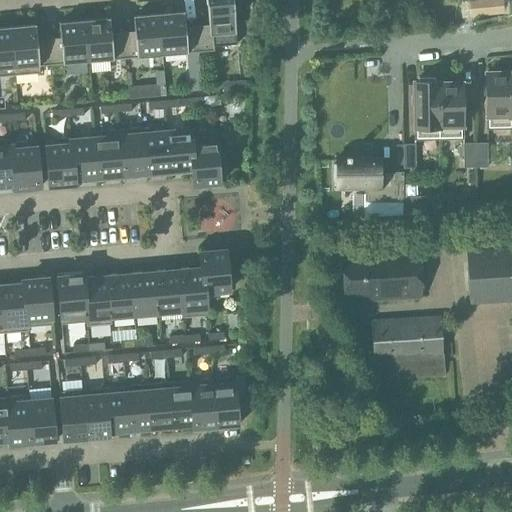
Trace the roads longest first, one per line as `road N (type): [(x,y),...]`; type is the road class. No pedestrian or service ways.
road 1 (residential): [(0,268),(167,252),(161,191),(0,206)]
road 2 (residential): [(59,458),(239,445)]
road 3 (tertiary): [(341,494),(511,476)]
road 4 (residential): [(511,33),(346,48)]
road 5 (tertiary): [(341,494),(310,486),(261,490),(221,506)]
